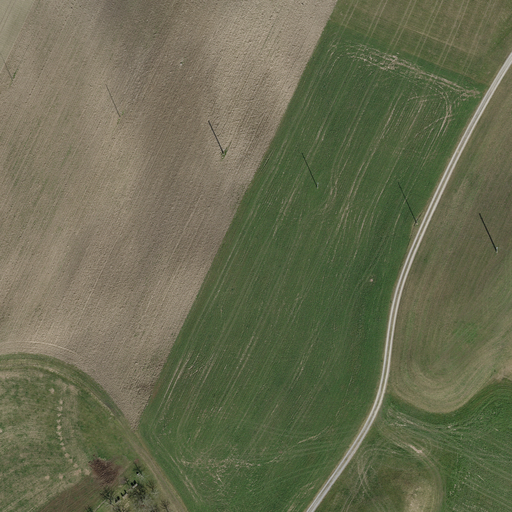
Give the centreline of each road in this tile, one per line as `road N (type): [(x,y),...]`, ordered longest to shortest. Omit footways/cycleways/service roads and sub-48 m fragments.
road 1 (track): [(309,511),(383,393),(392,311),(417,239),(511,61)]
road 2 (track): [(0,366),(56,370),(95,395),(180,511)]
